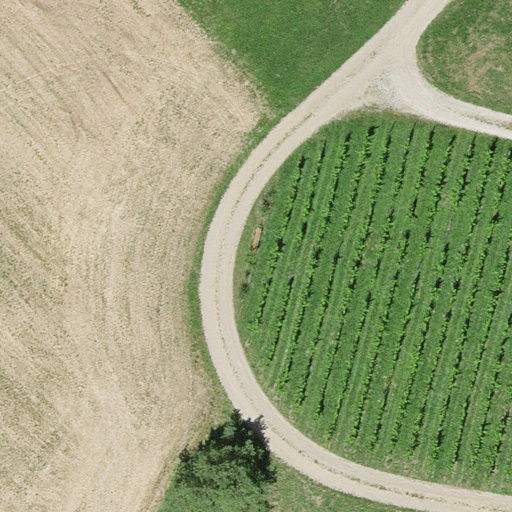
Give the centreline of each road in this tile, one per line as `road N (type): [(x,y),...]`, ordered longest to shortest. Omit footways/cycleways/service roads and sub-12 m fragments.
road 1 (track): [(439,0),(368,67),(304,109),(240,187),(206,253),(206,311),(223,374),(254,435),(318,480),(488,511)]
road 2 (track): [(511,131),(416,102),(368,67)]
